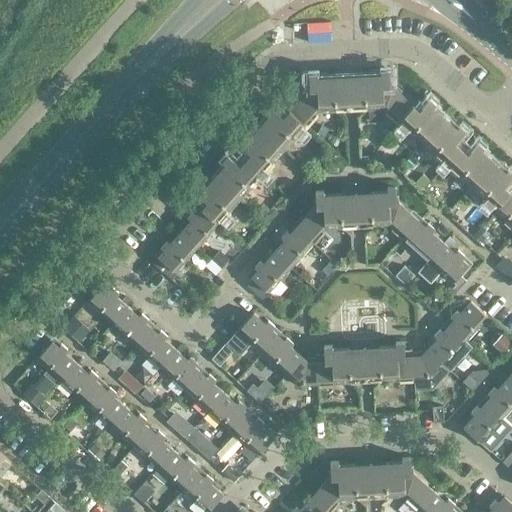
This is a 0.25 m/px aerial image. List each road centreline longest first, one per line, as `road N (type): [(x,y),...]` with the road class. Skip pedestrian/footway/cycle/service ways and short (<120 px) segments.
road 1 (residential): [(494,117),(427,56),(407,48),(274,54),(108,254)]
road 2 (secondary): [(0,241),(139,84),(234,0)]
road 3 (residential): [(222,511),(277,450),(465,439),(511,482)]
road 4 (secondary): [(198,0),(0,218)]
road 5 (residential): [(133,511),(0,391)]
road 6 (residential): [(237,291),(198,330),(108,254)]
road 7 (residential): [(108,254),(0,380)]
